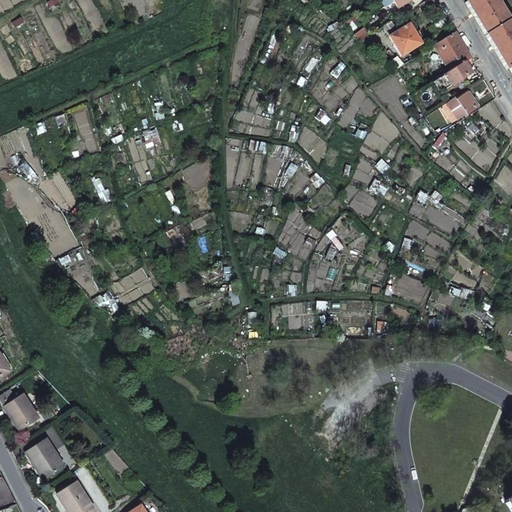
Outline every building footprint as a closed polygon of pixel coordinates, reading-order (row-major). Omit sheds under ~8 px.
[(392,0),(397,8),(410,0),(392,0)] [(423,13),(437,5),(433,0),(427,0),(418,6),(423,13)] [(465,0),(466,1),(464,3),(506,70),(508,68),(511,74),(511,30),(493,0),(465,0)] [(435,32),(448,24),(444,17),(431,24),(435,32)] [(406,39),(414,34),(415,31),(413,28),(411,26),(408,25),(396,32),(390,23),(382,27),(401,56),(412,49),(406,39)] [(449,72),(470,59),(462,46),(454,33),(434,46),(449,72)] [(466,66),(472,63),(470,59),(449,72),(437,79),(445,90),(470,74),(468,70),(466,66)] [(471,87),(483,80),(479,73),(467,81),(471,87)] [(464,91),(455,97),(450,100),(445,103),(456,120),(462,116),(466,114),(476,108),(470,100),(464,91)] [(0,357),(0,376),(9,371),(0,357)] [(22,396),(2,407),(17,430),(37,418),(22,396)] [(330,511),(357,511),(296,430),(279,443),(330,511)] [(45,440),(25,453),(43,480),(63,467),(45,440)] [(0,506),(15,501),(2,477),(0,477),(0,506)] [(57,494),(66,508),(68,507),(71,511),(92,511),(93,511),(75,483),(57,494)] [(511,486),(499,495),(504,502),(511,496),(511,486)]
